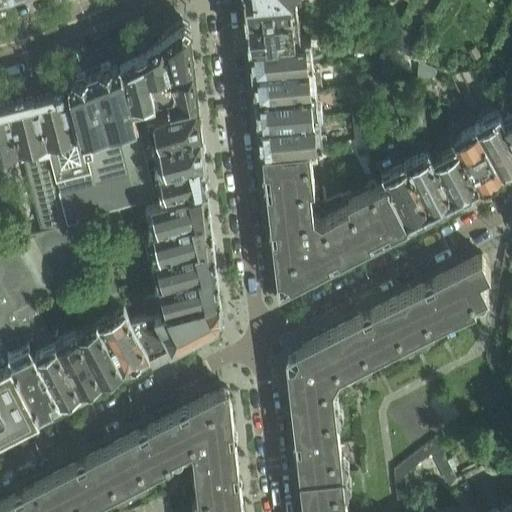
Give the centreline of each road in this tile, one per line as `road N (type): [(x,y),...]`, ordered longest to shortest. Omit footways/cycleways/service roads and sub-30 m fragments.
road 1 (residential): [(220,0),(260,339)]
road 2 (residential): [(260,339),(0,472)]
road 3 (residential): [(260,339),(511,202)]
road 4 (residential): [(279,511),(260,339)]
road 5 (residential): [(0,44),(122,0)]
